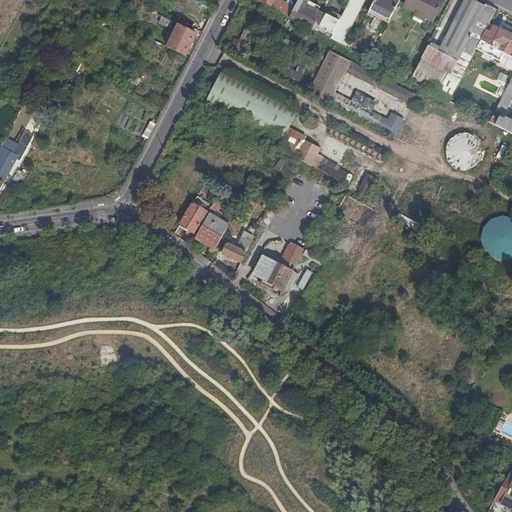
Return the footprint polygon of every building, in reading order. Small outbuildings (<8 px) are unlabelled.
[(254,0),(289,18),(293,11),(273,0),(272,0),(254,0)] [(298,0),(293,11),(289,18),(312,30),(316,22),(313,21),(316,15),(304,9),(305,6),(308,1),(305,0),(298,0)] [(374,0),(369,11),(389,21),(400,0),(374,0)] [(444,2),(440,0),(407,0),(404,7),(416,13),(415,16),(423,21),(425,18),(433,22),(444,2)] [(465,0),(439,53),(427,47),(409,81),(449,101),(455,89),(473,55),(463,50),(485,6),(473,0),(465,0)] [(496,10),(486,4),(485,6),(463,50),(473,55),(480,40),(489,24),(496,10)] [(317,12),(305,6),(304,9),(316,15),(317,12)] [(329,39),(341,16),(332,12),(329,16),(326,15),(321,25),(316,22),(312,30),(329,39)] [(155,21),(170,28),(172,22),(158,15),(155,21)] [(352,22),(341,16),(329,39),(340,45),(347,33),(352,22)] [(511,35),(489,24),(480,40),(509,55),(511,51),(511,50),(511,35)] [(167,46),(185,56),(196,35),(178,25),(167,46)] [(250,31),(243,27),(231,52),(238,56),(250,31)] [(415,95),(329,50),(307,92),(320,99),(319,102),(326,106),(328,103),(393,137),(403,118),(390,112),(385,123),(366,112),(372,100),(358,92),(352,105),(332,95),(346,68),(412,102),(415,95)] [(309,61),(302,57),(295,71),(286,66),(281,74),(297,82),(309,61)] [(203,103),(273,139),(280,143),(287,128),(297,109),(220,70),(203,103)] [(507,76),(501,73),(497,80),(504,83),(507,76)] [(511,77),(502,96),(489,122),(511,133),(511,123),(505,120),(504,120),(499,118),(507,102),(508,103),(511,95),(511,77)] [(273,139),(270,145),(310,166),(315,155),(319,148),(303,140),(304,137),(287,128),(280,143),(273,139)] [(380,163),(383,157),(329,128),(326,134),(380,163)] [(0,188),(16,158),(20,159),(30,141),(24,138),(14,157),(0,149),(0,188)] [(315,155),(310,166),(348,185),(349,182),(353,184),(359,173),(354,170),(356,167),(348,163),(344,169),(315,155)] [(374,179),(366,175),(359,189),(366,193),(374,179)] [(193,204),(180,225),(194,233),(207,212),(193,204)] [(197,235),(217,246),(229,226),(210,214),(197,235)] [(422,226),(399,214),(395,221),(418,233),(422,226)] [(222,254),(241,264),(253,237),(244,233),(236,249),(227,244),(222,254)] [(195,238),(214,250),(217,246),(197,235),(195,238)] [(294,268),(303,249),(292,243),(282,261),(294,268)] [(113,256),(104,254),(103,263),(111,264),(113,256)] [(275,287),(282,291),(292,272),(265,258),(255,277),(263,281),(261,285),(273,291),(275,287)] [(304,290),(314,272),(308,269),(298,287),(304,290)] [(105,286),(97,284),(95,293),(103,295),(105,286)] [(475,359),(463,382),(469,385),(470,384),(472,385),(483,363),(475,359)] [(511,475),(509,474),(490,509),(495,511),(504,511),(506,509),(507,507),(511,509),(511,475)]
